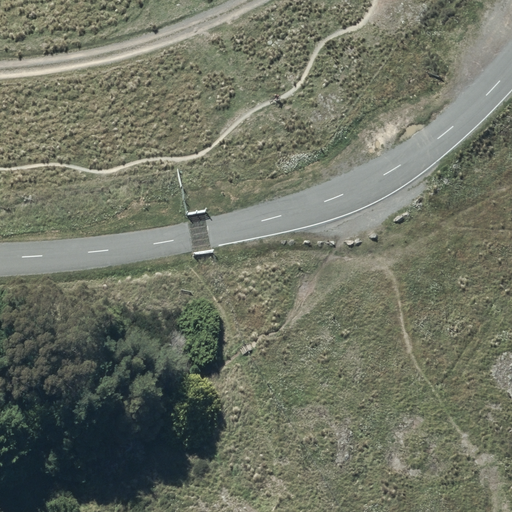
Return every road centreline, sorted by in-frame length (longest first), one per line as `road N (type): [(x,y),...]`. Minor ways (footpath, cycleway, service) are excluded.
road 1 (unclassified): [(0,258),(125,248),(306,209),(413,157),(511,68)]
road 2 (track): [(0,68),(114,49),(255,0)]
